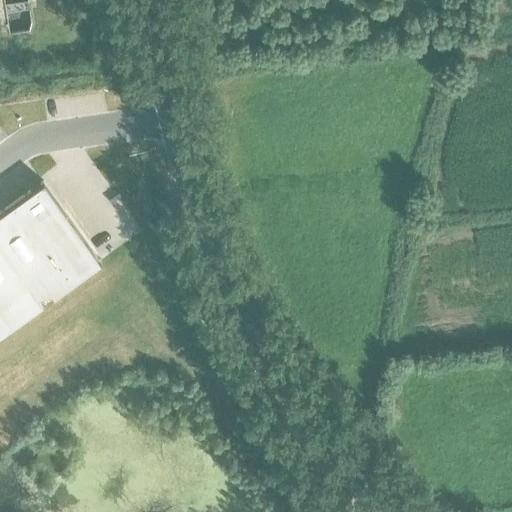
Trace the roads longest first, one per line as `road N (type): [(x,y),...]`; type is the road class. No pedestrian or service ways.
road 1 (unclassified): [(402,511),(339,438),(220,252),(170,115)]
road 2 (residential): [(170,115),(39,136),(0,164)]
